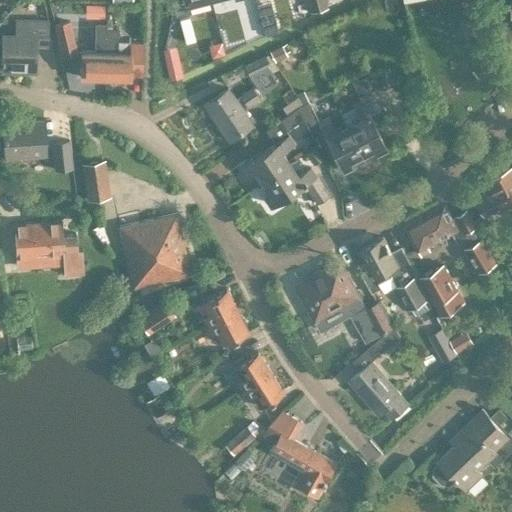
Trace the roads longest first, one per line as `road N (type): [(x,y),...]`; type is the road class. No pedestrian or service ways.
road 1 (residential): [(256,269),(255,291),(281,345),(384,467),(511,343)]
road 2 (residential): [(256,269),(179,163),(138,125),(0,95)]
road 3 (residential): [(511,114),(428,190),(289,263),(256,269)]
